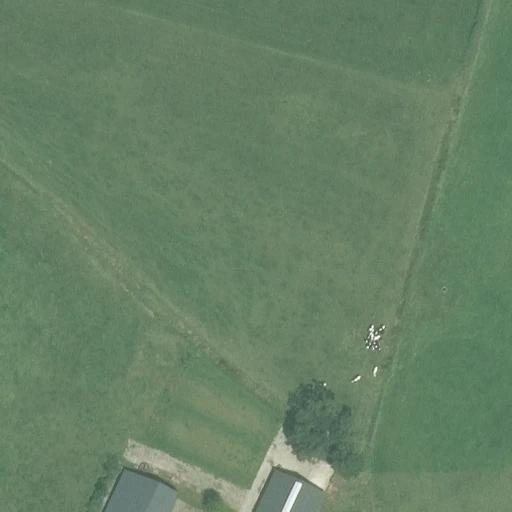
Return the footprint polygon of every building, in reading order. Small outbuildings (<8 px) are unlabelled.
[(173,380),(177,371),(166,367),(171,355),(152,348),(142,373),(160,380),(162,376),(173,380)] [(203,383),(196,402),(225,414),(233,394),(203,383)] [(196,434),(188,429),(195,417),(157,396),(142,423),(189,448),(196,434)] [(85,491),(91,464),(26,450),(12,511),(76,511),(81,491),(85,491)] [(126,471),(106,511),(169,511),(177,495),(126,471)] [(274,474),(256,511),(315,511),(323,496),(274,474)] [(190,511),(217,511),(219,509),(195,499),(190,511)]
